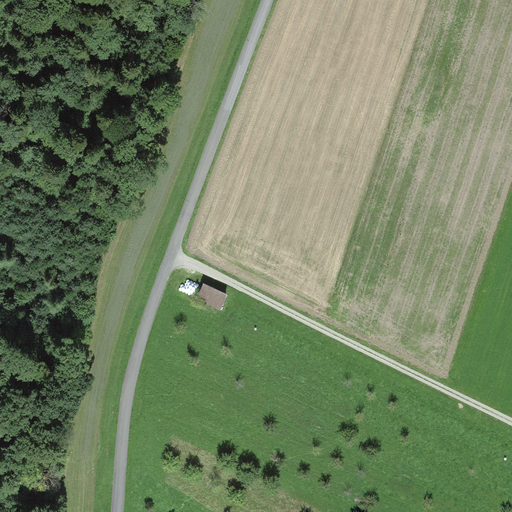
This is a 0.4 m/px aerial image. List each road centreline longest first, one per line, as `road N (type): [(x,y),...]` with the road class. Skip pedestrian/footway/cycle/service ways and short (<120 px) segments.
road 1 (unclassified): [(268,0),(143,340),(117,511)]
road 2 (track): [(173,252),(511,421)]
